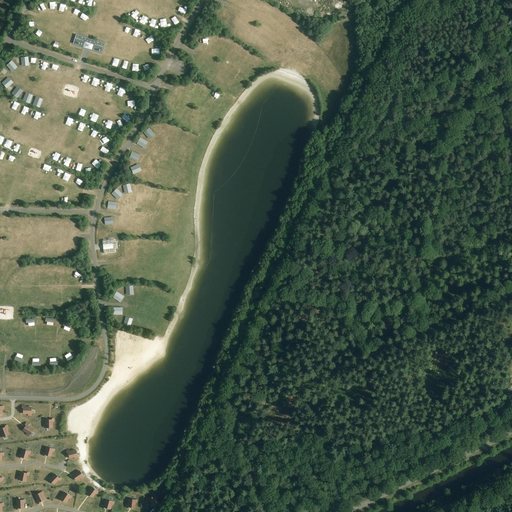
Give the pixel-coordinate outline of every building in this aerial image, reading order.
[(105,44),(76,35),(73,44),(102,53),(105,44)] [(145,44),(149,48),(154,42),(149,39),(145,44)] [(183,80),(188,68),(178,64),(173,76),(183,80)] [(114,243),(114,239),(103,241),(104,253),(115,252),(114,248),(117,248),(116,243),(114,243)] [(24,405),(22,405),(22,408),(23,408),(23,414),(27,414),(27,416),(30,416),(31,407),(24,406),(24,405)] [(44,427),(52,427),(52,422),(54,422),(54,418),(51,418),(51,420),(46,420),(46,425),(44,425),(44,427)] [(29,436),(33,429),(28,426),(29,424),(26,423),(25,425),(26,425),(23,430),(27,433),(26,434),(29,436)] [(0,434),(1,437),(9,434),(6,429),(8,428),(7,425),(4,426),(5,427),(0,429),(0,430),(1,434),(0,434)] [(54,449),(46,447),(44,453),(42,452),(41,455),(44,456),(45,455),(50,456),(52,452),(53,452),(54,449)] [(31,451),(23,449),(21,455),(19,454),(19,457),(21,458),(21,457),(27,458),(28,454),(30,454),(31,451)] [(77,458),(75,450),(70,451),(69,450),(66,450),(67,453),(68,453),(69,458),(74,457),(75,458),(77,458)] [(83,478),(79,470),(73,474),(72,472),(70,473),(71,476),(72,475),(76,481),(79,479),(80,480),(83,478)] [(18,479),(26,481),(27,475),(28,476),(29,473),(27,472),(26,473),(21,472),(20,477),(18,477),(18,479)] [(48,478),(54,484),(58,480),(59,481),(62,478),(60,477),(59,478),(55,474),(51,477),(50,476),(48,478)] [(99,492),(92,487),(88,491),(87,490),(85,493),(87,495),(88,494),(93,498),(96,494),(96,495),(99,492)] [(43,494),(42,492),(34,495),(36,500),(34,501),(36,505),(39,503),(38,502),(44,500),(42,495),(43,494)] [(71,497),(64,492),(60,497),(59,496),(57,498),(60,500),(60,499),(65,502),(68,499),(69,499),(71,497)] [(157,495),(150,499),(152,504),(150,505),(152,507),(154,506),(154,505),(159,503),(157,498),(158,498),(157,495)] [(24,503),(24,499),(16,500),(16,506),(14,506),(14,509),(18,509),(18,508),(23,508),(23,503),(24,503)] [(114,502),(106,499),(104,505),(102,504),(101,508),(104,509),(105,507),(110,509),(112,504),(113,505),(114,502)] [(137,500),(129,499),(128,505),(127,504),(126,508),(129,508),(129,507),(134,507),(135,502),(137,503),(137,500)]
